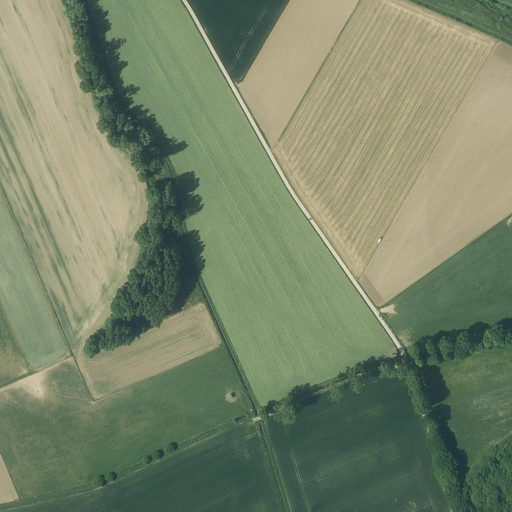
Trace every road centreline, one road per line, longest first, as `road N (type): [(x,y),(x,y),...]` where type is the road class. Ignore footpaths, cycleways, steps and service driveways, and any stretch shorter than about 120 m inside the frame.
road 1 (unclassified): [(455,511),(392,333),(184,0)]
road 2 (track): [(255,417),(375,368),(408,365)]
